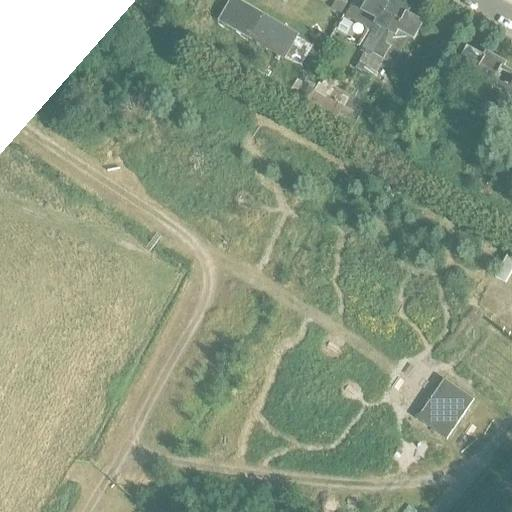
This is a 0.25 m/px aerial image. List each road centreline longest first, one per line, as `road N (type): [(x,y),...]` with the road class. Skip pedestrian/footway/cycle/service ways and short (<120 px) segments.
road 1 (track): [(493,436),(0,112)]
road 2 (track): [(125,463),(401,484),(475,461)]
road 3 (track): [(227,259),(98,511)]
